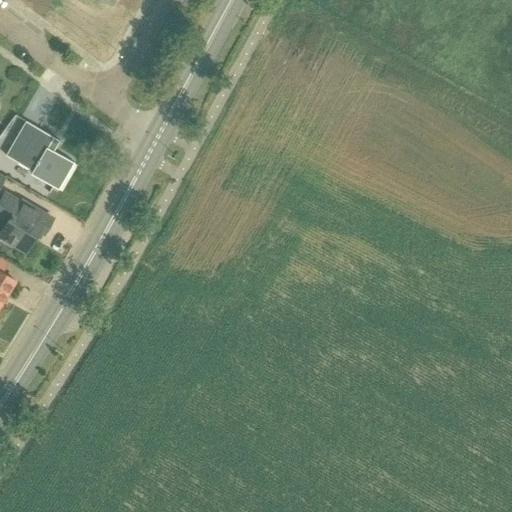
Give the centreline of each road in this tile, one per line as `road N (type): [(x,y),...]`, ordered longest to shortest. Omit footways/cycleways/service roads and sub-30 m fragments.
road 1 (primary): [(160,132),(0,401)]
road 2 (primary): [(233,0),(160,132)]
road 3 (residential): [(108,104),(0,21)]
